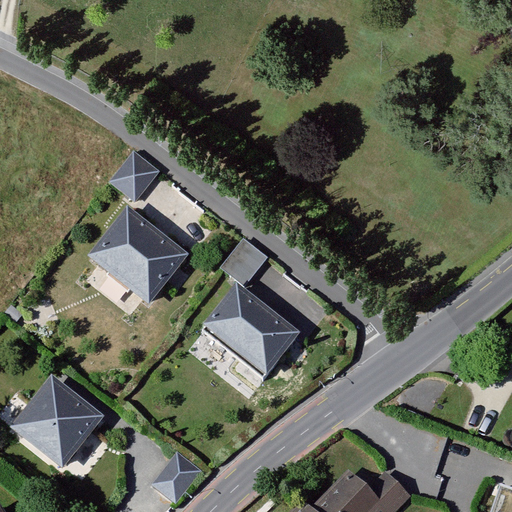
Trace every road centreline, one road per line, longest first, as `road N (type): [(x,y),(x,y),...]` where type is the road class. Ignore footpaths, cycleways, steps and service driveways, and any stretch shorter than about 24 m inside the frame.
road 1 (residential): [(0,49),(127,123),(364,311),(404,359)]
road 2 (tertiary): [(211,511),(265,461),(404,359)]
road 3 (tertiary): [(404,359),(511,278)]
